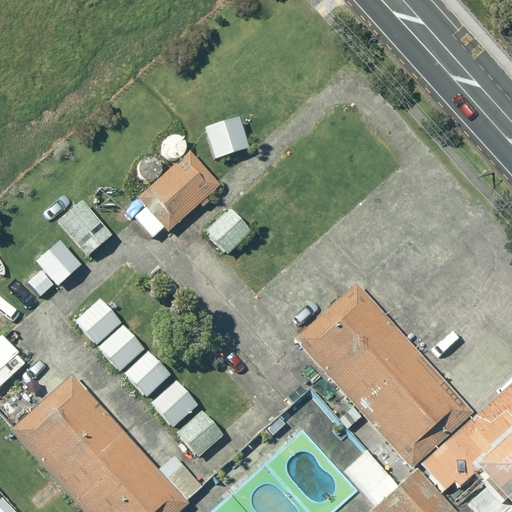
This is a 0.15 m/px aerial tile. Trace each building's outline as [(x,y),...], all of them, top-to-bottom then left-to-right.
[(232,118),(196,129),(206,160),(241,149),(232,118)] [(182,151),(130,198),(160,233),(213,185),(182,151)] [(49,223),(78,257),(103,236),(74,202),(49,223)] [(223,209),(198,232),(220,256),(244,233),(223,209)] [(53,242),(28,263),(48,287),(73,266),(53,242)] [(294,345),(328,382),(313,396),(362,449),(376,437),(411,474),(473,417),(355,289),(294,345)] [(99,303),(74,325),(96,350),(121,327),(99,303)] [(122,330),(97,352),(119,376),(144,354),(122,330)] [(148,356),(123,378),(144,402),(169,380),(148,356)] [(70,378),(8,434),(60,492),(122,436),(70,378)] [(485,490),(467,507),(471,511),(511,511),(511,383),(419,470),(444,496),(454,487),(459,492),(474,478),(485,490)] [(175,385),(150,408),(172,432),(197,409),(175,385)] [(200,416),(176,438),(197,461),(222,440),(200,416)] [(60,492),(78,511),(183,511),(188,508),(185,506),(201,492),(173,461),(158,475),(122,436),(60,492)] [(452,511),(417,473),(373,511),(452,511)]
